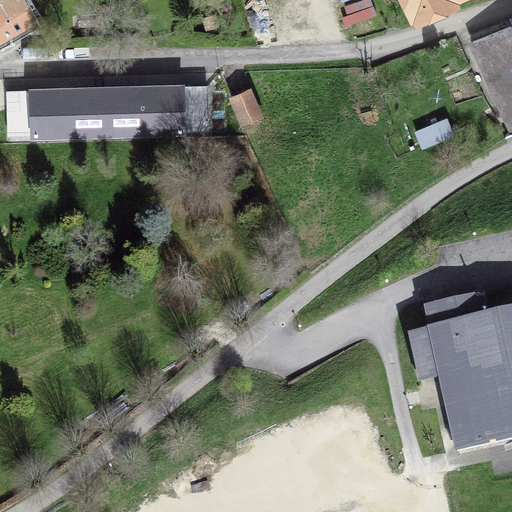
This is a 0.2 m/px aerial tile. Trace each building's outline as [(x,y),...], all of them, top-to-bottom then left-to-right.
[(0,0),(0,40),(37,20),(25,0),(0,0)] [(455,0),(406,0),(415,18),(456,1),(455,0)] [(511,25),(471,42),(511,132),(511,25)] [(0,145),(246,137),(218,73),(0,79),(0,145)] [(249,88),(231,96),(242,124),(260,116),(249,88)] [(446,118),(427,126),(433,140),(452,133),(446,118)] [(436,362),(457,451),(511,438),(511,311),(487,318),(482,297),(425,309),(431,331),(411,336),(418,366),(436,362)]
